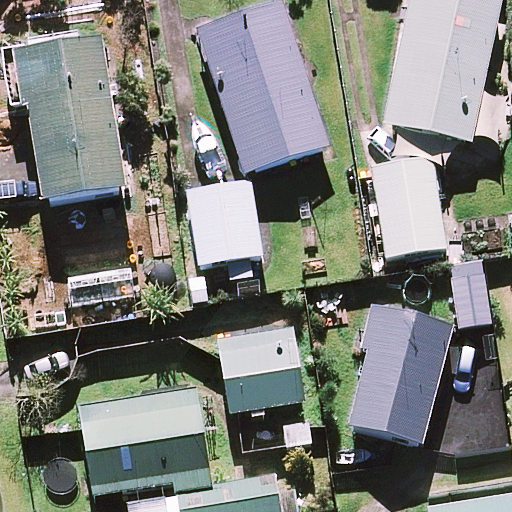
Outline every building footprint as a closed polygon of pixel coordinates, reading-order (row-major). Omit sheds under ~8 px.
[(508,1),(502,0),(416,0),(386,133),(403,136),(398,160),(372,163),(385,264),(448,256),(438,175),(453,173),(461,146),(500,154),(511,106),(486,101),(508,1)] [(334,154),(288,10),(205,37),(251,180),(334,154)] [(135,197),(110,45),(24,59),(34,118),(40,117),(55,210),(135,197)] [(202,272),(227,268),(230,286),(256,282),(253,265),(266,263),(256,189),(192,198),(202,272)] [(494,330),(486,277),(456,281),(464,334),(494,330)] [(457,332),(378,313),(366,360),(373,361),(356,434),(429,451),(457,332)] [(311,409),(299,328),(225,339),(236,420),(311,409)] [(98,503),(133,498),(183,491),(185,511),(297,511),(292,477),(217,488),(204,397),(85,414),(98,503)] [(511,511),(511,500),(435,511),(511,511)]
